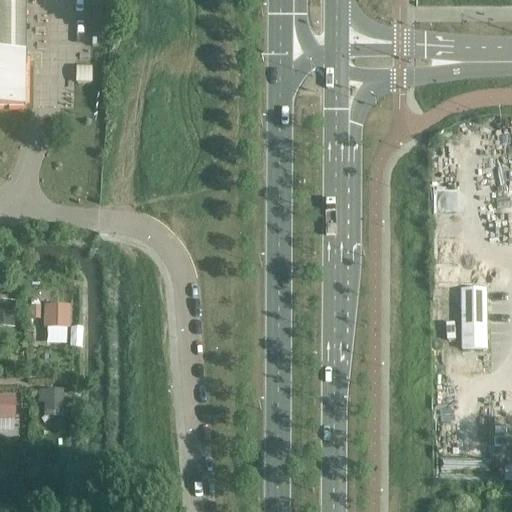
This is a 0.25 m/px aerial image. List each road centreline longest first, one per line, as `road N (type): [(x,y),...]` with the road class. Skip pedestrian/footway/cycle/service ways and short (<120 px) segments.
road 1 (secondary): [(279,56),(280,511)]
road 2 (secondary): [(336,511),(336,62)]
road 3 (tertiary): [(336,62),(511,61)]
